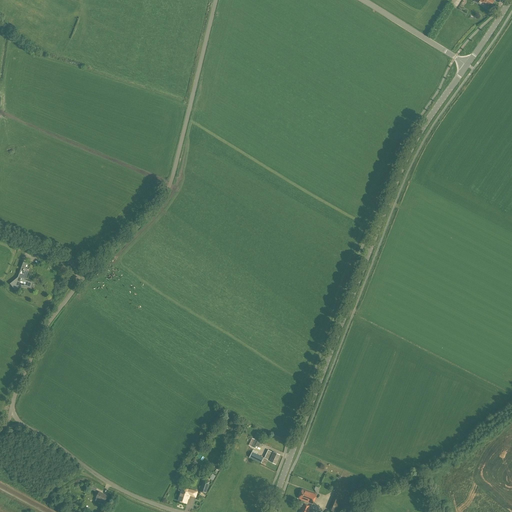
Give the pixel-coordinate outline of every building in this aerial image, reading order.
[(27,281),(32,266),(25,263),(19,278),(11,285),(14,288),(16,286),(19,290),(21,288),(23,288),(25,287),(27,288),(33,289),(35,284),(27,281)] [(257,432),(254,438),(255,439),(251,446),(254,447),(255,446),(257,441),(258,440),(261,434),(257,432)] [(261,463),(264,457),(256,454),(257,452),(253,450),(249,458),(261,463)] [(274,453),(270,451),(268,450),(264,458),(270,461),(275,463),(280,455),(274,452),(274,453)] [(206,493),(209,485),(209,483),(210,481),(203,479),(203,482),(199,491),(206,493)] [(196,498),(197,493),(183,488),(184,486),(181,485),(180,485),(178,489),(179,491),(181,491),(178,500),(186,503),(189,496),(196,498)] [(313,504),(316,495),(302,489),(299,498),(305,501),(300,511),(308,511),(310,506),(308,505),(309,502),(313,504)] [(108,507),(110,502),(105,500),(107,496),(99,492),(96,497),(96,498),(95,501),(108,507)] [(333,511),(335,511),(342,497),(335,494),(329,510),(333,511)]
